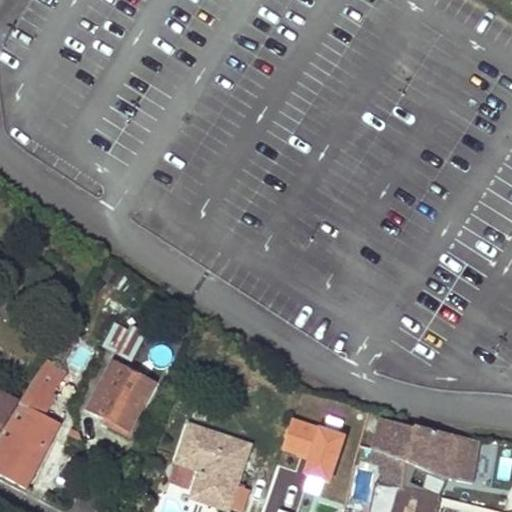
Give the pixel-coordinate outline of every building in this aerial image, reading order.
[(131,362),(145,335),(130,327),(128,333),(114,326),(103,347),(131,362)] [(62,376),(44,365),(19,404),(0,435),(0,476),(25,490),(60,424),(43,416),(54,397),(50,394),(62,376)] [(153,385),(113,365),(89,410),(106,419),(103,423),(132,439),(139,424),(134,422),(153,385)] [(0,393),(0,421),(12,399),(0,393)] [(12,399),(0,421),(0,435),(19,404),(12,399)] [(414,428),(381,420),(370,465),(386,470),(383,486),(375,485),(369,511),(436,511),(438,505),(437,500),(446,483),(443,480),(443,479),(472,484),(479,443),(459,438),(443,433),(415,425),(414,428)] [(281,451),(308,460),(303,478),(328,485),(342,438),(290,422),(281,451)] [(201,502),(229,511),(230,508),(239,511),(241,511),(249,491),(237,487),(251,446),(189,425),(176,463),(200,471),(193,492),(201,502)] [(201,502),(193,492),(191,499),(201,502)]
